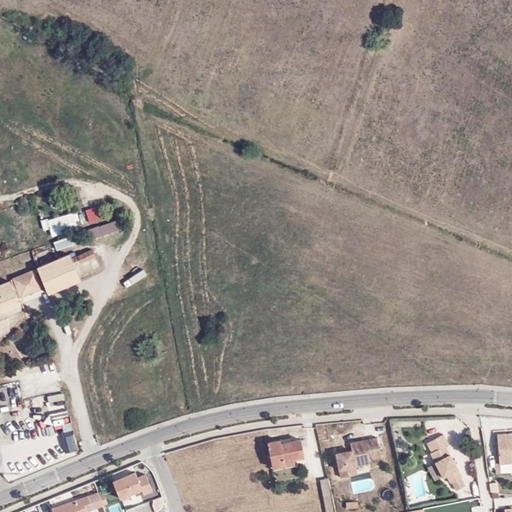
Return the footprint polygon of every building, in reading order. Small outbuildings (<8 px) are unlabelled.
[(99,204),(85,208),(90,221),(103,217),(99,204)] [(78,208),(47,219),(53,235),(78,226),(75,220),(81,218),(78,208)] [(119,216),(87,228),(90,237),(122,225),(119,216)] [(71,238),(53,243),(55,251),(73,246),(71,238)] [(72,255),(69,249),(37,262),(49,290),(81,276),(75,263),(96,254),(93,246),(72,255)] [(43,285),(34,265),(12,275),(20,295),(43,285)] [(10,276),(0,280),(0,311),(22,302),(10,276)] [(511,436),(510,437),(510,432),(495,433),(497,456),(511,456),(511,457),(511,436)] [(449,444),(443,434),(427,442),(432,451),(430,453),(443,477),(447,475),(451,483),(452,482),(456,490),(465,485),(461,477),(463,476),(446,445),(449,444)] [(382,457),(378,437),(350,443),(352,450),(335,453),(340,476),(357,473),(356,466),(371,463),(370,459),(382,457)] [(285,464),(284,460),(292,458),(304,456),(300,439),(281,443),(280,439),(267,442),(272,467),(285,464)] [(137,477),(135,471),(112,481),(119,498),(141,489),(143,493),(152,490),(145,473),(137,477)] [(313,481),(320,511),(335,511),(328,478),(313,481)] [(368,478),(352,482),(354,492),(370,488),(368,478)] [(97,491),(51,508),(52,511),(86,511),(86,509),(102,503),(97,491)] [(120,511),(118,501),(109,504),(111,511),(120,511)]
